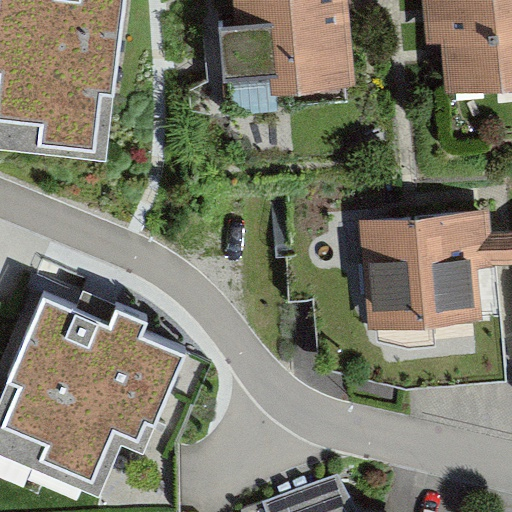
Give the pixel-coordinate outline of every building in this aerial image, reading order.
[(136,0),(0,0),(0,138),(102,151),(109,90),(126,92),(136,0)] [(352,0),(239,0),(240,82),(353,82),(352,0)] [(511,0),(432,0),(434,38),(445,38),(447,83),(511,80),(511,0)] [(483,315),(479,265),(495,264),(495,260),(492,228),(490,204),(361,216),(371,325),(483,315)] [(511,258),(511,226),(492,228),(495,260),(511,258)] [(104,319),(46,294),(0,401),(0,445),(93,484),(114,435),(151,451),(191,355),(138,333),(146,313),(113,299),(104,319)]
